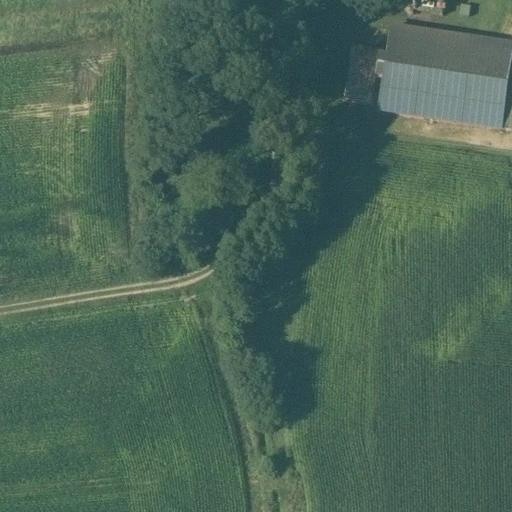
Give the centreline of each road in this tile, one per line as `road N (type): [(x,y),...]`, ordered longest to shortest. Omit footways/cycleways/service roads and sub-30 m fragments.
road 1 (track): [(250,232),(208,269),(176,284),(0,313)]
road 2 (track): [(250,232),(271,202),(282,164),(267,0)]
